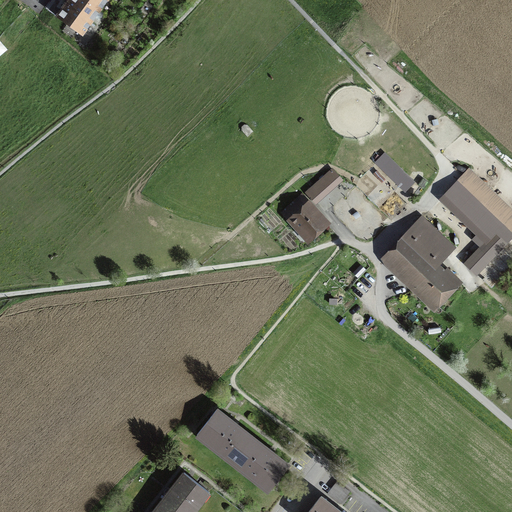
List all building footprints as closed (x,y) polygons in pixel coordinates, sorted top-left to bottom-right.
[(91,22),(100,10),(86,0),(68,0),(68,1),(66,4),(91,22)] [(86,0),(100,10),(107,0),(86,0)] [(82,35),(91,22),(66,4),(64,7),(57,16),(82,35)] [(414,181),(383,152),(374,162),(404,191),(414,181)] [(511,236),(511,209),(469,169),(443,196),(488,239),(466,263),(477,273),(511,236)] [(307,192),(316,201),(340,179),(332,170),(307,192)] [(309,237),(325,223),(308,205),(311,203),(304,195),(301,197),(283,214),(290,222),(290,221),(298,230),(300,228),(309,237)] [(387,257),(435,303),(458,279),(448,270),(444,275),(436,267),(454,248),(424,219),(387,257)] [(233,462),(252,437),(234,423),(216,410),(197,434),(233,462)] [(252,437),(233,462),(269,489),(288,465),(269,450),(252,437)] [(162,500),(177,511),(192,511),(209,491),(184,472),(173,486),(162,500)] [(350,491),(338,482),(328,494),(340,503),(350,491)] [(243,511),(212,487),(209,491),(192,511),(243,511)] [(340,511),(336,509),(321,497),(309,511),(340,511)] [(177,511),(162,500),(152,511),(177,511)]
